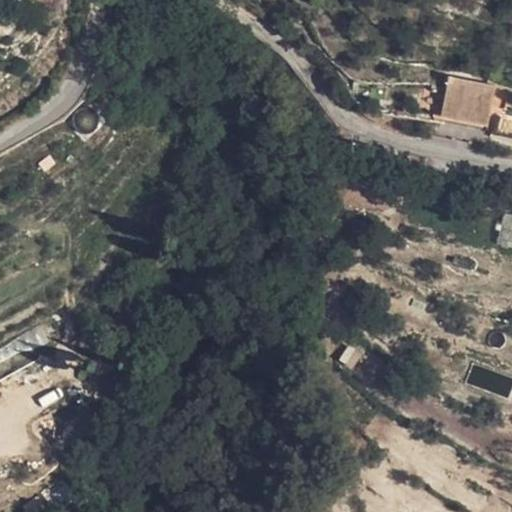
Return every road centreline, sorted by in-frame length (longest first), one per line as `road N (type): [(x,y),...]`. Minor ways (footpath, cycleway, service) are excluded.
road 1 (unclassified): [(511,162),(373,137),(339,116),(299,66),(240,15),(206,0)]
road 2 (unclassified): [(125,0),(57,101),(0,141)]
